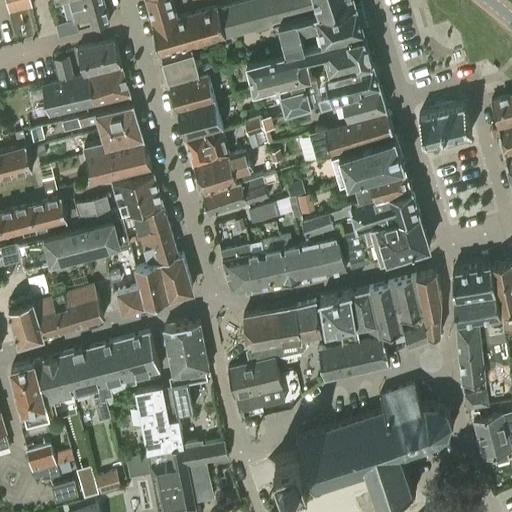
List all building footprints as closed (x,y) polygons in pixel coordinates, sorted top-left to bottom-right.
[(7,0),(9,9),(32,4),(30,0),(7,0)] [(109,19),(104,0),(70,0),(75,18),(56,23),(59,34),(79,28),(79,26),(92,22),(92,24),(109,19)] [(146,0),(153,21),(152,21),(161,54),(193,45),(193,46),(226,37),(226,35),(279,22),(278,21),(356,1),(355,0),(236,0),(218,5),(217,4),(177,14),(172,0),(146,0)] [(278,21),(279,22),(286,50),(304,45),(301,30),(319,25),(322,41),(364,30),(356,1),(278,21)] [(329,69),(373,58),(364,30),(322,41),(304,45),(286,50),(246,60),(253,89),(277,83),(312,73),(307,56),(325,51),(329,69)] [(84,71),(121,62),(114,37),(77,45),(84,71)] [(213,62),(198,66),(193,46),(193,45),(161,54),(169,81),(207,70),(214,68),(213,62)] [(55,58),(60,77),(72,74),(67,54),(55,58)] [(285,109),(314,101),(380,83),(373,58),(329,69),(312,73),(277,83),(285,109)] [(42,84),(49,113),(129,93),(122,64),(42,84)] [(226,65),(219,67),(221,74),(225,76),(228,75),(226,65)] [(215,98),(207,70),(169,81),(177,106),(215,97),(215,98)] [(380,83),(314,101),(316,108),(344,101),(348,115),(387,105),(380,83)] [(511,92),(492,98),(498,125),(511,121),(511,92)] [(215,98),(215,97),(177,106),(185,135),(216,126),(222,124),(215,98)] [(99,118),(101,127),(137,119),(132,101),(62,118),(65,128),(82,124),(81,122),(99,118)] [(426,142),(471,130),(464,102),(419,114),(426,142)] [(260,116),(261,116),(262,116),(259,105),(246,109),(249,119),(260,116)] [(331,152),(395,133),(388,109),(324,127),(310,130),(317,156),(331,152)] [(262,116),(261,116),(265,130),(275,127),(271,113),(262,116)] [(260,116),(249,119),(245,120),(248,133),(263,129),(260,116)] [(137,119),(101,127),(103,137),(83,141),(86,150),(143,137),(137,119)] [(506,155),(511,153),(511,121),(498,125),(506,155)] [(41,124),(31,126),(34,139),(44,136),(41,124)] [(222,124),(216,126),(185,135),(193,162),(230,152),(222,124)] [(23,128),(15,130),(17,136),(24,135),(23,128)] [(268,140),(265,130),(265,128),(263,129),(248,133),(252,145),(268,140)] [(352,178),(404,162),(395,133),(331,152),(340,181),(352,178)] [(86,150),(91,166),(93,177),(151,163),(143,137),(86,150)] [(25,143),(0,149),(0,173),(31,166),(31,167),(32,166),(26,142),(25,142),(25,143)] [(48,155),(45,143),(37,145),(40,157),(48,155)] [(203,192),(237,181),(235,172),(252,167),(249,158),(254,156),(251,146),(246,148),(246,147),(230,152),(224,154),(193,162),(203,192)] [(279,149),(271,151),(273,159),(281,157),(279,149)] [(369,173),(352,178),(359,201),(412,187),(404,162),(369,173)] [(137,189),(157,183),(153,171),(113,182),(117,197),(138,192),(137,189)] [(242,179),(237,181),(203,192),(209,211),(269,193),(263,173),(259,174),(258,172),(242,177),(242,179)] [(303,189),(301,181),(291,184),(293,191),(303,189)] [(132,209),(163,202),(157,183),(137,189),(138,192),(117,197),(119,206),(110,208),(106,194),(82,200),(76,201),(77,205),(81,222),(81,224),(122,212),(132,209)] [(357,228),(365,226),(377,222),(419,210),(412,187),(359,201),(351,204),(351,202),(342,204),(343,206),(301,219),(305,232),(320,227),(333,223),(331,216),(352,210),(357,228)] [(311,191),(297,195),(301,212),(315,208),(311,191)] [(68,217),(61,193),(60,193),(60,194),(30,202),(35,225),(38,235),(48,232),(45,222),(66,217),(66,218),(68,217)] [(297,195),(290,196),(294,213),(301,212),(297,195)] [(278,199),(271,201),(273,206),(275,213),(282,211),(278,199)] [(273,206),(271,201),(256,205),(260,218),(275,213),(273,206)] [(30,202),(0,209),(0,218),(4,233),(35,225),(30,202)] [(169,222),(163,202),(132,209),(122,212),(126,229),(137,226),(138,231),(169,222)] [(74,223),(81,222),(77,205),(70,207),(74,223)] [(252,220),(260,218),(256,205),(249,208),(252,220)] [(378,228),(373,229),(382,256),(429,242),(419,210),(377,222),(378,228)] [(129,239),(126,229),(122,212),(81,224),(17,240),(21,257),(23,266),(129,239)] [(236,220),(238,228),(246,225),(244,217),(236,220)] [(148,260),(178,252),(169,222),(138,231),(135,231),(137,238),(141,237),(148,260)] [(320,237),(329,270),(345,266),(338,238),(343,237),(342,233),(339,222),(333,223),(320,227),(321,230),(323,236),(320,237)] [(374,258),(365,226),(357,228),(342,233),(343,237),(350,265),(374,258)] [(309,274),(300,240),(294,242),(291,230),(280,233),(281,234),(280,234),(292,278),(309,274)] [(320,237),(323,236),(321,230),(312,232),(313,237),(300,240),(309,274),(329,270),(320,237)] [(273,282),(292,278),(280,234),(272,236),(275,245),(263,248),(273,282)] [(21,257),(17,240),(0,244),(0,249),(3,262),(21,257)] [(273,282),(263,248),(251,251),(249,241),(240,243),(242,253),(246,252),(255,286),(273,282)] [(246,252),(242,253),(240,243),(221,248),(223,257),(222,257),(231,286),(238,290),(255,286),(246,252)] [(140,281),(117,288),(123,308),(188,290),(190,289),(191,288),(192,287),(192,285),(183,250),(178,252),(148,260),(135,264),(140,281)] [(501,311),(504,328),(511,325),(511,257),(491,261),(495,278),(492,279),(494,287),(496,287),(501,311)] [(501,311),(496,287),(494,287),(492,279),(495,278),(491,261),(454,269),(456,317),(482,314),(501,311)] [(118,268),(109,271),(112,281),(121,278),(118,268)] [(418,273),(432,336),(442,334),(441,318),(443,299),(436,268),(418,273)] [(405,331),(409,344),(432,336),(418,273),(369,285),(377,321),(369,323),(371,333),(384,331),(404,326),(401,315),(407,313),(411,327),(407,329),(405,331)] [(43,333),(103,315),(94,281),(32,300),(43,333)] [(369,323),(377,321),(369,285),(351,290),(358,334),(363,333),(361,324),(369,323)] [(359,335),(358,334),(351,290),(320,298),(326,329),(341,326),(343,338),(359,335)] [(43,333),(32,300),(30,293),(9,299),(7,302),(19,341),(43,333)] [(297,303),(303,334),(321,330),(314,299),(297,303)] [(305,345),(304,340),(303,334),(297,303),(276,307),(284,339),(277,341),(280,354),(296,350),(303,349),(305,345)] [(276,355),(280,354),(277,341),(284,339),(276,307),(243,312),(246,330),(244,334),(245,340),(248,343),(250,350),(247,351),(248,360),(276,355)] [(199,319),(163,326),(172,371),(168,372),(171,384),(176,410),(176,409),(192,406),(186,379),(206,375),(204,366),(208,365),(199,319)] [(462,380),(484,378),(477,321),(456,323),(462,380)] [(91,344),(104,395),(112,393),(108,380),(124,375),(126,383),(136,380),(134,373),(159,366),(149,328),(91,344)] [(371,333),(318,345),(324,373),(390,359),(384,331),(371,333)] [(106,403),(104,395),(91,344),(61,351),(67,374),(71,390),(96,383),(98,392),(93,394),(99,417),(109,414),(106,403)] [(71,390),(67,374),(61,351),(40,357),(46,379),(40,381),(43,397),(71,390)] [(282,383),(276,355),(248,360),(228,364),(234,394),(235,393),(239,408),(284,399),(281,383),(282,383)] [(40,381),(46,379),(40,357),(10,365),(25,422),(48,416),(48,414),(52,413),(48,401),(44,402),(43,397),(40,381)] [(299,448),(266,459),(267,463),(278,460),(284,478),(274,482),(275,486),(308,475),(312,489),(317,487),(318,490),(321,489),(320,486),(335,481),(336,484),(339,483),(338,480),(351,475),(352,478),(355,477),(355,474),(368,470),(376,495),(373,496),(374,499),(377,498),(378,501),(382,500),(381,497),(393,493),(401,491),(409,488),(410,491),(413,490),(412,487),(416,486),(415,483),(412,484),(406,466),(409,465),(408,462),(404,462),(401,450),(420,444),(421,447),(423,446),(423,443),(437,439),(438,441),(440,441),(439,437),(447,432),(450,434),(451,432),(448,430),(451,420),(454,421),(454,419),(451,418),(447,409),(450,407),(448,405),(445,407),(439,402),(440,399),(438,398),(436,402),(427,401),(427,398),(424,398),(425,401),(422,402),(414,380),(380,391),(384,405),(369,410),(368,408),(365,409),(365,411),(352,416),(351,413),(348,414),(349,417),(336,421),(335,419),(332,420),(333,422),(319,427),(318,425),(315,426),(316,428),(301,433),(300,431),(297,432),(298,434),(295,435),(299,448)] [(161,381),(134,387),(146,449),(183,441),(178,414),(176,409),(176,410),(171,384),(162,386),(161,381)] [(467,407),(488,404),(486,390),(465,393),(467,407)] [(112,393),(104,395),(106,403),(114,401),(112,393)] [(511,422),(505,425),(501,410),(474,417),(484,456),(494,453),(497,461),(508,458),(506,450),(511,449),(510,446),(511,446),(511,422)] [(0,414),(0,446),(9,444),(4,430),(0,414)] [(202,437),(183,441),(146,449),(158,511),(194,505),(185,461),(227,453),(224,437),(203,441),(202,437)] [(51,440),(26,447),(32,469),(33,468),(48,464),(50,472),(51,475),(60,473),(59,470),(57,461),(54,451),(51,440)] [(130,473),(150,469),(146,450),(126,453),(130,473)] [(69,458),(57,461),(59,470),(70,467),(71,467),(69,458)] [(48,464),(33,468),(35,476),(50,472),(48,464)] [(96,473),(101,490),(121,484),(116,467),(96,473)] [(205,471),(190,474),(193,486),(208,482),(205,471)] [(54,500),(77,493),(73,478),(50,484),(54,500)]
